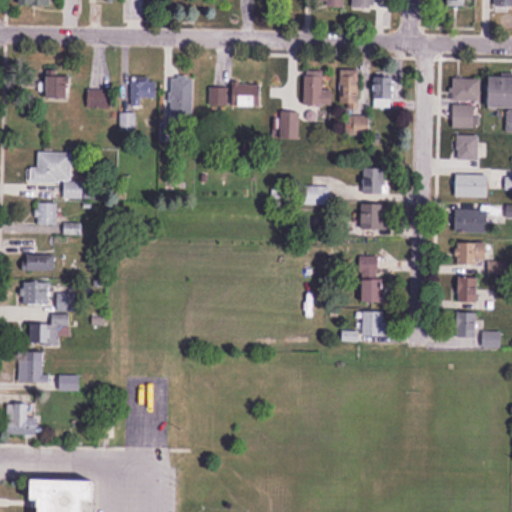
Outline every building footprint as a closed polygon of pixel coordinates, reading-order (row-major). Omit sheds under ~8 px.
[(55,0),(30,0),(30,8),(56,8),(55,0)] [(511,7),(511,0),(494,0),(495,8),(511,7)] [(334,105),(334,89),(326,89),(326,70),(304,70),(304,105),(334,105)] [(340,105),(361,105),(361,70),(340,70),(340,105)] [(374,75),(374,108),(394,108),(394,75),(374,75)] [(71,77),(52,76),(51,100),(70,101),(71,77)] [(493,109),(511,108),(511,76),(493,77),(493,109)] [(194,120),(194,77),(172,77),(172,120),(194,120)] [(142,100),(158,100),(158,78),(131,78),(131,107),(142,107),(142,100)] [(481,101),(481,78),(453,78),(453,101),(481,101)] [(262,108),(262,85),(210,84),(210,107),(262,108)] [(112,109),(112,90),(90,90),(90,109),(112,109)] [(346,136),(371,136),(371,115),(346,115),(346,136)] [(455,160),(479,160),(479,136),(455,136),(455,160)] [(64,199),(84,199),(84,182),(73,182),(73,153),(39,153),(39,168),(33,168),(33,183),(65,183),(64,199)] [(364,194),(388,194),(388,168),(364,168),(364,194)] [(490,197),(490,174),(457,174),(457,197),(490,197)] [(331,186),(305,186),(305,205),(331,205),(331,186)] [(37,225),(58,225),(58,203),(37,203),(37,225)] [(388,229),(388,204),(364,204),(364,229),(388,229)] [(489,233),(489,210),(454,210),(454,233),(489,233)] [(488,242),(458,242),(458,263),(488,263),(488,242)] [(57,255),(24,255),(24,271),(57,271),(57,255)] [(387,278),(379,278),(379,255),(362,255),(363,303),(387,303),(387,278)] [(480,276),(458,276),(458,302),(480,302),(480,276)] [(23,305),(51,305),(51,283),(23,283),(23,305)] [(59,310),(77,310),(77,292),(59,292),(59,310)] [(364,311),(364,335),(391,335),(391,311),(364,311)] [(479,338),(479,313),(458,313),(458,338),(479,338)] [(53,325),(35,325),(34,346),(60,346),(60,328),(71,329),(71,314),(53,314),(53,325)] [(502,332),(484,332),(484,347),(502,347),(502,332)] [(47,354),(20,353),(20,384),(46,384),(47,354)] [(8,436),(40,436),(41,405),(9,404),(8,436)] [(93,511),(94,499),(106,499),(106,479),(42,478),(42,499),(49,499),(48,511),(93,511)]
